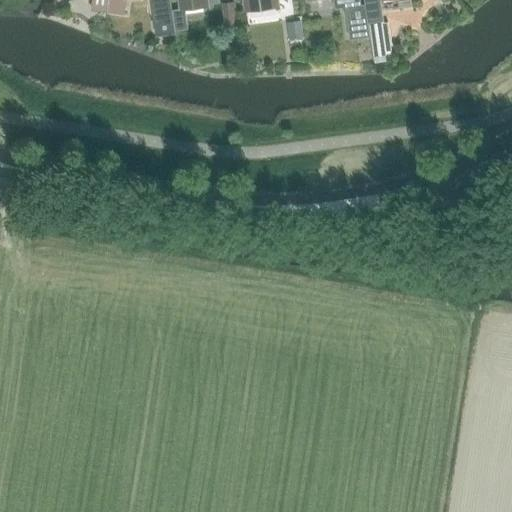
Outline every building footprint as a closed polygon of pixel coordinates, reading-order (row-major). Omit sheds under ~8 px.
[(108,0),(107,13),(123,15),(124,0),(108,0)] [(151,0),(157,38),(175,36),(172,20),(169,0),(151,0)] [(179,0),(181,10),(207,6),(206,0),(179,0)] [(244,0),(246,11),(277,7),(276,0),(244,0)] [(359,0),(332,0),(334,9),(360,6),(359,0)] [(238,23),(236,2),(222,4),(224,24),(238,23)] [(303,38),(300,20),(287,22),(289,40),(303,38)] [(383,24),(367,26),(369,40),(372,60),(392,57),(387,24),(383,24)]
